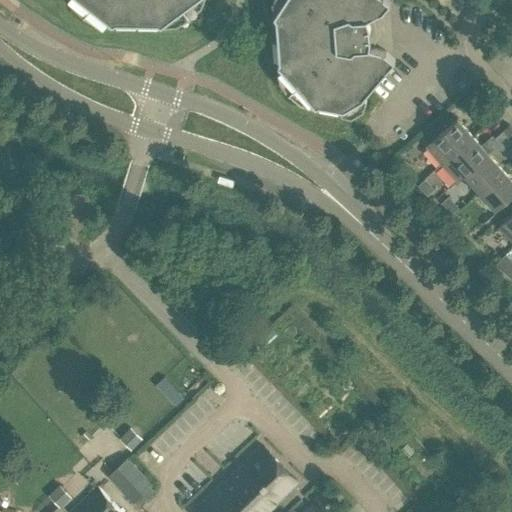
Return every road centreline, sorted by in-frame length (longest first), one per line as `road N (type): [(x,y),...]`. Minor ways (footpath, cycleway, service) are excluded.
road 1 (tertiary): [(356,219),(308,164),(236,122),(161,93)]
road 2 (tertiary): [(149,130),(262,165),(356,219)]
road 3 (tertiary): [(511,367),(356,219)]
road 4 (tertiary): [(161,93),(41,52),(0,27)]
road 5 (tertiary): [(0,46),(77,102),(149,130)]
road 6 (residential): [(75,269),(120,219),(149,130)]
road 7 (residential): [(511,105),(476,67),(470,26),(494,0)]
